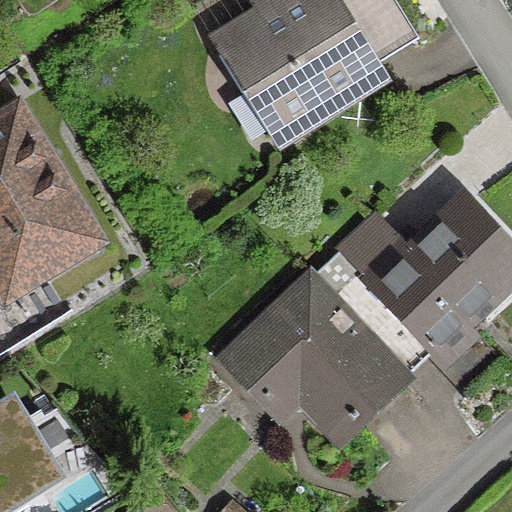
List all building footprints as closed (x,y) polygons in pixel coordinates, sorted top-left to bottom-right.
[(258,0),(272,22),(228,49),(276,126),(364,72),(319,0),(258,0)] [(13,113),(0,120),(0,237),(4,235),(31,278),(91,241),(13,113)] [(405,231),(394,242),(372,219),(306,282),(400,381),(511,274),(511,257),(462,204),(419,245),(405,231)] [(331,446),(400,381),(306,282),(222,361),(274,416),(301,414),(331,446)] [(0,501),(49,471),(13,412),(0,420),(0,501)]
